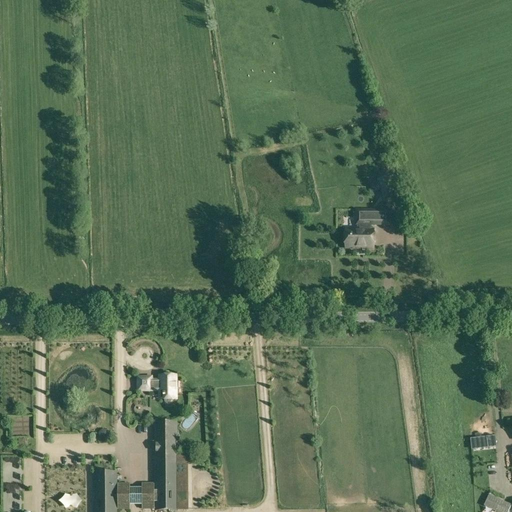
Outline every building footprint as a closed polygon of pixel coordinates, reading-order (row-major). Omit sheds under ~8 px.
[(386,178),(377,181),(383,199),(392,196),(386,178)] [(363,223),(357,223),(357,231),(346,231),(346,248),(357,248),(357,247),(373,247),(373,231),(371,231),(371,225),(388,225),(388,211),(363,211),(363,223)] [(378,250),(413,248),(413,239),(377,241),(378,250)] [(389,284),(408,283),(405,259),(414,258),(413,248),(379,252),(380,261),(387,261),(389,284)] [(343,270),(364,269),(364,255),(343,256),(343,270)] [(159,400),(165,400),(165,403),(167,404),(169,404),(170,403),(171,400),(176,400),(176,376),(159,376),(159,380),(151,380),(151,377),(138,378),(138,391),(159,391),(159,400)] [(155,511),(177,511),(177,510),(176,457),(176,423),(155,423),(155,485),(141,485),(142,490),(129,490),(129,486),(116,486),(116,474),(94,474),(94,511),(115,511),(116,510),(129,510),(129,507),(142,507),(142,510),(155,510),(155,511)] [(98,437),(102,440),(107,441),(110,437),(110,432),(107,429),(102,429),(98,432),(98,437)] [(89,443),(88,430),(79,431),(70,431),(71,444),(89,443)] [(191,457),(176,457),(177,510),(187,510),(187,464),(191,464),(191,457)] [(488,511),(508,511),(510,508),(488,499),(484,510),(488,511)]
